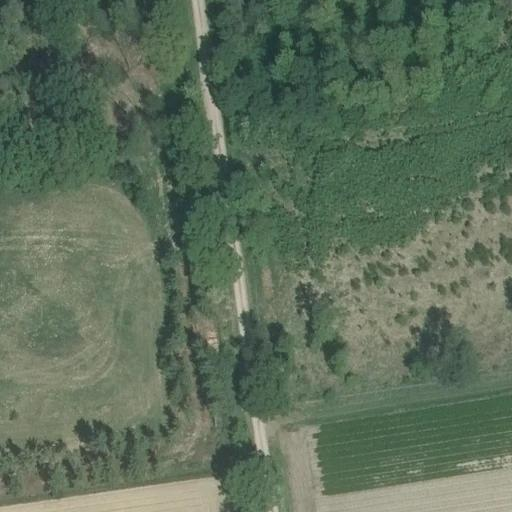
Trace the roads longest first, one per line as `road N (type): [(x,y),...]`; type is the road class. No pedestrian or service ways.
road 1 (track): [(276,511),(200,0)]
road 2 (track): [(511,387),(265,426)]
